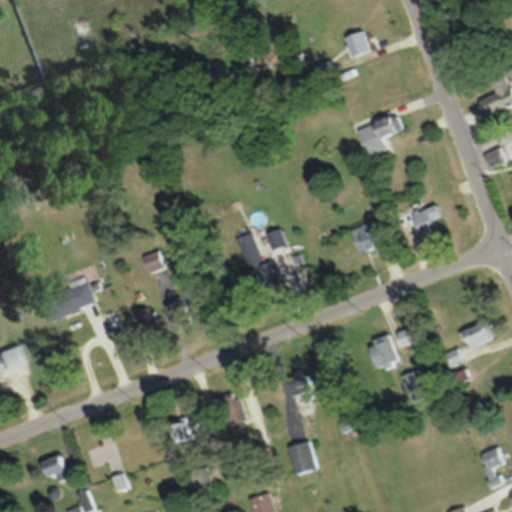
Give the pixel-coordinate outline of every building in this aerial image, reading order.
[(355,56),(374,50),(368,30),(349,36),(355,56)] [(511,107),(511,69),(496,73),(501,93),(485,97),(488,113),(511,107)] [(362,126),(373,154),(393,147),(389,137),(409,130),(401,111),(362,126)] [(420,211),(427,232),(445,226),(443,219),(448,217),(444,203),(420,211)] [(390,241),(377,217),(353,230),(365,254),(390,241)] [(269,233),(276,248),(289,243),(282,227),(269,233)] [(251,271),(261,268),(267,288),(288,281),(281,259),(267,263),(257,231),(240,236),(251,271)] [(173,264),(166,248),(147,256),(154,273),(173,264)] [(102,304),(93,275),(75,281),(77,288),(44,298),(50,320),(102,304)] [(203,321),(195,298),(175,305),(184,328),(203,321)] [(150,337),(170,329),(160,305),(140,312),(150,337)] [(466,339),(471,337),(476,348),(504,335),(496,318),(464,332),(466,339)] [(424,340),(418,326),(401,333),(407,347),(424,340)] [(384,370),(406,361),(394,333),(372,342),(384,370)] [(27,361),(22,344),(0,351),(0,374),(3,373),(2,369),(27,361)] [(445,354),(452,367),(469,360),(462,346),(445,354)] [(476,377),(472,368),(458,374),(462,383),(476,377)] [(406,375),(416,403),(434,397),(425,369),(406,375)] [(225,395),(230,425),(249,421),(244,392),(225,395)] [(171,423),(177,446),(202,438),(195,416),(171,423)] [(291,446),(299,474),(321,468),(313,440),(291,446)] [(507,481),(501,466),(511,462),(505,444),(481,452),(494,486),(507,481)] [(56,483),(76,478),(71,454),(50,458),(56,483)] [(222,483),(213,464),(193,473),(202,492),(222,483)] [(133,487),(129,472),(113,477),(118,491),(133,487)] [(69,511),(102,511),(89,488),(78,494),(83,502),(69,510),(69,511)]
